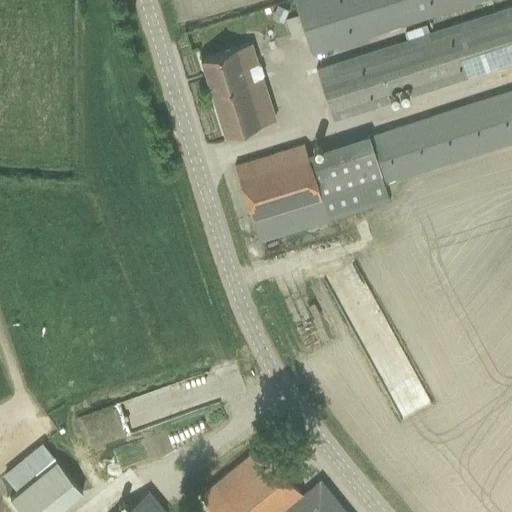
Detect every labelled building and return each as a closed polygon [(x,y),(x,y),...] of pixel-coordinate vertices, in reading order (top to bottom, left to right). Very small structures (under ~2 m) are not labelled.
[(293,0),(310,53),(475,0),(293,0)] [(270,16),(281,21),(287,10),(275,5),(270,16)] [(511,6),(314,69),(330,119),(387,100),(385,93),(405,86),(408,96),(511,62),(511,6)] [(249,42),(199,58),(224,134),(274,119),(249,42)] [(511,90),(369,135),(384,182),(511,142),(511,90)] [(303,143),(253,159),(234,165),(258,241),(388,201),(373,155),(314,174),(303,143)] [(404,378),(349,268),(338,274),(335,267),(322,273),(381,390),(404,378)] [(261,444),(199,495),(212,511),(345,511),(319,480),(302,494),(261,444)] [(12,511),(50,511),(80,487),(63,467),(60,469),(50,457),(1,499),(12,511)] [(119,511),(164,511),(147,490),(119,511)]
